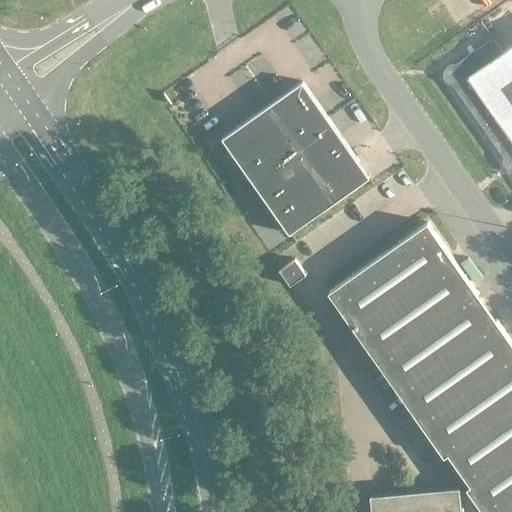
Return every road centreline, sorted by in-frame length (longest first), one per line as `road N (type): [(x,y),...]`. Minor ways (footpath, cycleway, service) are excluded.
road 1 (secondary): [(214,511),(201,440),(143,294),(26,105)]
road 2 (secondary): [(0,148),(97,293),(125,354),(157,511)]
road 3 (unclassified): [(511,251),(363,41),(361,0)]
road 4 (unclassified): [(26,105),(132,22),(147,0)]
road 5 (unclassified): [(146,0),(84,18),(4,68)]
